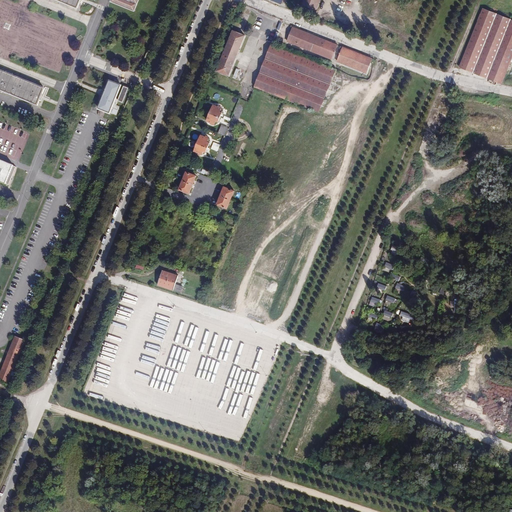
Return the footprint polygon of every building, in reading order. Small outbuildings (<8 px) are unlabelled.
[(128,0),(128,2),(124,0),(109,0),(109,2),(113,4),(132,12),(137,0),(128,0)] [(302,0),(301,4),(315,10),(318,0),(302,0)] [(511,63),(511,19),(484,8),(461,67),(504,84),(511,63)] [(336,45),(292,27),(286,41),(330,59),(336,45)] [(228,75),(244,35),(232,30),(216,70),(228,75)] [(334,70),(271,43),(254,85),(317,111),(334,70)] [(370,59),(342,46),(336,61),(365,73),(370,59)] [(238,79),(241,70),(236,68),(233,78),(238,79)] [(0,72),(0,91),(36,106),(43,89),(0,72)] [(109,113),(119,85),(108,80),(102,93),(97,108),(109,113)] [(121,102),(127,87),(122,86),(116,100),(121,102)] [(220,107),(213,104),(206,119),(214,123),(215,119),(218,120),(221,111),(219,110),(220,107)] [(218,133),(224,135),(227,127),(222,124),(218,133)] [(208,137),(200,134),(194,149),(201,152),(203,149),(205,150),(209,141),(207,140),(208,137)] [(211,149),(218,151),(220,144),(214,142),(211,149)] [(0,182),(8,185),(15,167),(0,160),(0,182)] [(195,174),(186,170),(179,187),(188,191),(195,174)] [(233,191),(224,187),(217,204),(226,208),(233,191)] [(177,275),(161,270),(156,285),(172,290),(178,292),(181,286),(174,284),(177,275)] [(397,283),(395,289),(404,292),(406,286),(397,283)] [(370,304),(380,307),(382,300),(372,296),(370,304)] [(402,312),(401,320),(409,322),(410,319),(414,319),(415,314),(402,312)] [(0,374),(0,380),(7,383),(24,341),(14,337),(9,352),(8,352),(7,355),(0,374)]
